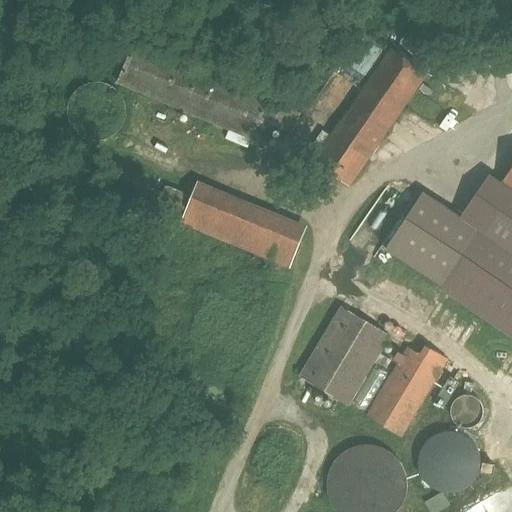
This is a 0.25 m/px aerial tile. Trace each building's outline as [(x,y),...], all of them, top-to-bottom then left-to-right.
[(282,106),(133,44),(118,82),(266,144),(282,106)] [(392,49),(326,144),(319,139),(308,155),(349,184),(426,73),(392,49)] [(124,121),(126,110),(124,99),(117,90),(108,84),(96,82),(85,84),(76,91),(70,101),(68,112),(71,123),(77,132),(87,138),(98,140),(109,137),(118,131),(124,121)] [(511,168),(502,184),(511,191),(511,168)] [(301,270),(318,224),(207,181),(190,227),(301,270)] [(192,196),(166,186),(156,211),(181,221),(192,196)] [(473,226),(429,197),(389,256),(433,284),(473,226)] [(511,251),(492,238),(474,265),(499,281),(493,290),(502,296),(491,313),(488,311),(461,352),(494,373),(511,346),(511,251)] [(390,336),(341,307),(301,376),(349,405),(390,336)] [(410,348),(368,417),(399,435),(446,357),(428,347),(422,356),(410,348)] [(444,452),(440,483),(478,489),(485,439),(451,434),(449,453),(444,452)]
